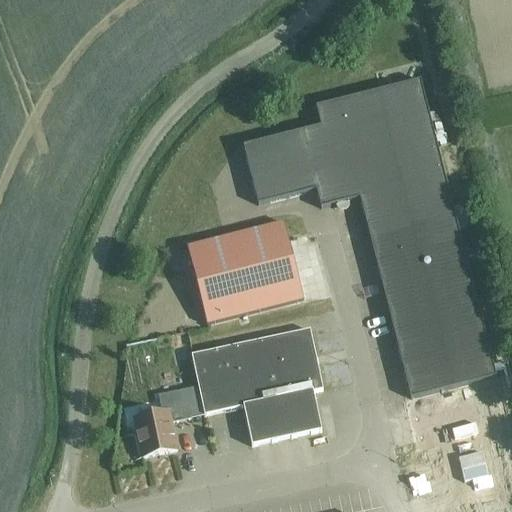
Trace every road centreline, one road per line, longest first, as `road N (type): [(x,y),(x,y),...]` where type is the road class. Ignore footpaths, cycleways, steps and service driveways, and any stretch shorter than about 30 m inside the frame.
road 1 (track): [(63,484),(90,273),(136,166),(185,102),(322,0)]
road 2 (unclassified): [(125,511),(382,464)]
road 3 (unclassified): [(382,464),(329,248)]
